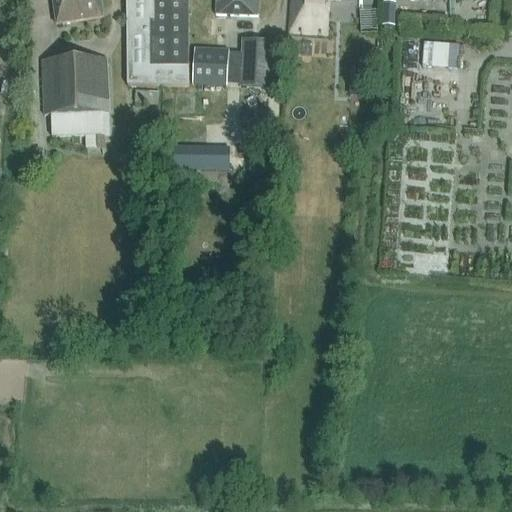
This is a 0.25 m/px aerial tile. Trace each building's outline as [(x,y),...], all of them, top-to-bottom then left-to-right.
[(51,0),(56,27),(104,20),(101,0),(51,0)] [(190,91),(190,72),(188,0),(126,0),(128,91),(190,91)] [(257,0),(216,0),(216,18),(257,19),(257,0)] [(291,0),(290,34),(327,37),(330,1),(329,0),(291,0)] [(396,4),(383,3),(381,27),(394,28),(396,4)] [(241,57),(194,55),(193,89),(269,92),(271,43),(241,42),(241,57)] [(419,69),(454,70),(455,45),(420,44),(419,69)] [(41,65),(43,116),(52,116),(53,139),(106,138),(105,118),(107,118),(105,63),(41,65)] [(430,100),(431,90),(407,86),(405,96),(430,100)] [(278,110),(312,111),(312,89),(278,88),(278,110)] [(159,94),(135,93),(134,105),(158,106),(159,94)] [(22,151),(22,171),(41,172),(42,151),(22,151)] [(205,152),(173,151),(173,172),(205,173),(205,152)]
